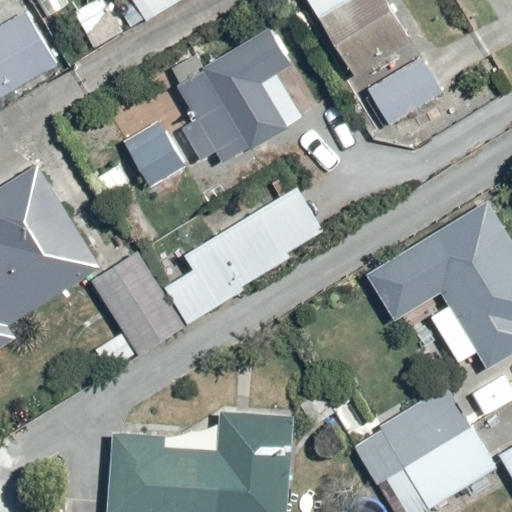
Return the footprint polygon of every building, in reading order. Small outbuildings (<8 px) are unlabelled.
[(179,0),(137,0),(149,19),(179,0)] [(314,0),(324,15),(362,76),(419,41),(393,0),(314,0)] [(0,98),(61,63),(28,8),(0,24),(0,98)] [(256,153),(295,131),(292,126),(308,117),(281,70),(290,65),(299,59),(277,21),(208,60),(201,49),(165,70),(178,94),(189,113),(179,118),(204,162),(221,152),(226,159),(251,144),(256,153)] [(450,93),(426,53),(370,86),(393,126),(450,93)] [(196,174),(162,117),(122,141),(156,198),(196,174)] [(0,350),(19,339),(10,325),(103,266),(46,176),(40,166),(0,191),(0,350)] [(327,222),(297,183),(250,218),(243,210),(187,252),(197,265),(167,287),(194,323),(327,222)] [(511,230),(494,200),(372,272),(400,319),(448,291),(458,308),(431,324),(446,349),(472,333),(492,367),(511,354),(511,230)] [(188,324),(140,250),(95,280),(143,353),(188,324)] [(421,511),(500,465),(451,384),(354,441),(380,483),(388,478),(407,511),(421,511)] [(294,511),(300,413),(219,409),(217,436),(118,430),(113,511),(294,511)]
